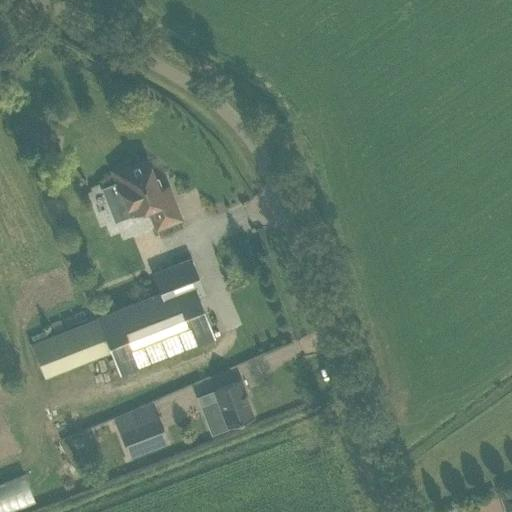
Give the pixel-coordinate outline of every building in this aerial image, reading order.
[(30,133),(27,146),(35,148),(34,152),(48,155),(52,137),(30,133)] [(155,229),(161,227),(180,219),(167,186),(156,190),(152,181),(154,181),(146,160),(125,168),(124,166),(111,171),(116,182),(102,187),(115,222),(147,209),(155,229)] [(190,258),(172,266),(151,274),(159,293),(96,318),(107,347),(120,376),(195,345),(214,337),(197,296),(204,294),(190,258)] [(240,379),(221,386),(212,390),(216,400),(201,406),(212,434),(227,428),(234,425),(253,417),(245,396),(246,395),(240,379)] [(119,430),(120,434),(129,457),(149,449),(144,437),(163,429),(158,415),(119,430)] [(0,511),(11,511),(39,503),(29,474),(0,483),(0,511)] [(511,511),(511,492),(501,497),(506,511),(511,511)]
